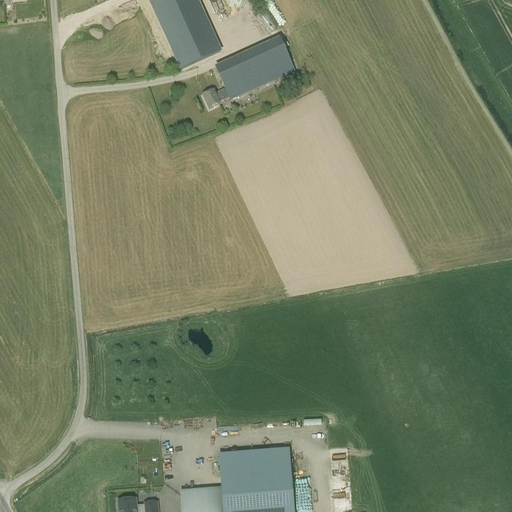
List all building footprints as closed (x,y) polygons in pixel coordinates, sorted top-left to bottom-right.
[(216,0),(171,0),(200,63),(238,45),(216,0)] [(229,102),(294,73),(281,43),(215,72),(224,91),(228,100),(229,102)] [(224,91),(215,95),(213,92),(202,97),(209,111),(220,105),(219,104),(228,100),(224,91)] [(293,511),(289,461),(219,466),(221,489),(180,493),(181,511),(293,511)] [(143,506),(136,507),(136,500),(118,502),(118,511),(158,511),(158,503),(143,504),(143,506)]
